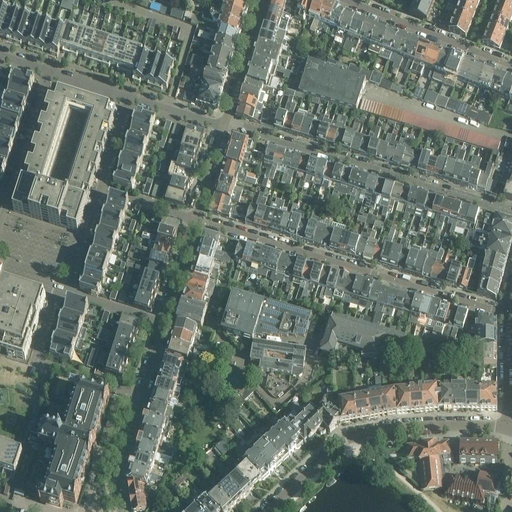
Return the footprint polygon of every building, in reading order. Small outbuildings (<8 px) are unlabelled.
[(210,0),(225,4),(224,10),(245,16),(248,6),(227,0),(210,0)] [(271,0),(271,1),(298,9),(300,6),(287,2),(287,0),(271,0)] [(301,0),(301,3),(300,6),(298,11),(296,13),(295,18),(299,19),(304,21),(306,15),(310,7),(312,0),(301,0)] [(316,0),(310,18),(315,20),(310,31),(315,33),(319,22),(327,3),(317,0),(316,0)] [(415,0),(414,0),(412,7),(430,14),(433,7),(415,0)] [(469,0),(460,0),(458,5),(476,13),(480,4),(469,0)] [(511,5),(499,0),(495,11),(511,17),(511,5)] [(271,1),(268,9),(284,14),(285,10),(296,13),(298,9),(271,1)] [(327,3),(319,22),(325,24),(323,30),(325,31),(324,33),(326,33),(329,26),(336,7),(327,3)] [(0,35),(3,37),(12,8),(11,10),(1,7),(2,5),(0,9),(0,35)] [(166,15),(169,7),(162,5),(160,13),(166,15)] [(458,5),(455,14),(464,17),(461,26),(470,29),(476,13),(458,5)] [(336,7),(329,26),(335,28),(332,35),(336,37),(338,32),(339,30),(345,13),(342,12),(340,9),(336,7)] [(412,7),(409,15),(427,22),(430,14),(412,7)] [(13,43),(23,12),(12,8),(3,37),(7,38),(6,40),(13,43)] [(172,9),(170,17),(182,20),(184,12),(172,9)] [(204,14),(221,20),(242,27),(245,16),(224,10),(222,15),(203,9),(202,14),(204,14)] [(268,9),(266,17),(281,22),(295,27),(297,23),(292,22),(292,21),(282,18),(284,14),(268,9)] [(511,17),(495,11),(492,19),(510,26),(511,20),(511,17)] [(25,44),(34,15),(23,12),(13,43),(20,45),(21,42),(25,44)] [(345,13),(339,30),(338,32),(336,37),(334,41),(341,44),(339,50),(343,52),(349,37),(356,18),(345,13)] [(202,19),(220,24),(218,29),(220,30),(239,37),(242,27),(221,20),(204,14),(202,19)] [(455,14),(449,30),(448,31),(466,38),(470,29),(461,26),(464,17),(455,14)] [(35,50),(45,19),(34,15),(25,44),(29,45),(28,47),(35,50)] [(266,17),(263,26),(279,31),(280,26),(294,31),(295,27),(281,22),(266,17)] [(356,18),(349,37),(343,52),(354,56),(360,41),(367,22),(356,18)] [(47,50),(56,22),(45,19),(35,50),(42,52),(43,49),(47,50)] [(492,19),(489,27),(507,34),(510,26),(492,19)] [(57,57),(67,25),(66,26),(56,22),(47,50),(51,52),(50,54),(57,57)] [(367,22),(360,41),(371,45),(378,26),(367,22)] [(70,54),(79,26),(78,26),(77,28),(67,25),(57,57),(60,48),(63,50),(62,52),(70,54)] [(81,55),(89,29),(79,26),(70,54),(77,57),(77,54),(81,55)] [(279,31),(263,26),(261,34),(276,39),(284,41),(286,33),(279,31)] [(378,26),(371,45),(373,46),(372,48),(381,51),(382,49),(389,31),(378,26)] [(489,27),(486,36),(503,43),(507,34),(489,27)] [(91,61),(100,33),(89,29),(81,55),(85,57),(84,59),(91,61)] [(217,38),(217,39),(236,46),(239,37),(220,30),(219,34),(212,31),(211,36),(217,38)] [(389,31),(382,49),(381,51),(379,56),(390,61),(392,53),(393,54),(400,35),(389,31)] [(102,65),(111,36),(110,39),(100,35),(101,33),(100,33),(91,61),(102,65)] [(215,45),(214,50),(233,56),(236,46),(217,39),(217,38),(211,36),(204,34),(202,40),(215,45)] [(261,34),(258,43),(273,49),(275,44),(290,49),(292,44),(284,41),(276,39),(261,34)] [(400,35),(393,54),(392,53),(390,61),(389,62),(394,64),(392,69),(398,71),(403,58),(410,39),(400,35)] [(114,66),(122,40),(111,36),(102,65),(109,67),(110,65),(114,66)] [(486,36),(482,44),(500,51),(503,43),(486,36)] [(410,39),(403,58),(409,60),(405,73),(409,75),(414,62),(421,44),(410,39)] [(124,72),(132,46),(122,42),(122,40),(114,66),(117,67),(117,70),(124,72)] [(258,43),(253,60),(286,71),(289,59),(281,57),(282,52),(273,49),(258,43)] [(421,44),(414,62),(419,64),(418,67),(424,69),(425,66),(432,48),(421,44)] [(133,81),(143,49),(132,46),(124,72),(131,74),(132,72),(135,73),(132,81),(133,81)] [(212,55),(210,61),(230,67),(233,56),(214,50),(204,48),(203,52),(212,55)] [(432,48),(425,66),(431,69),(428,78),(432,80),(436,71),(443,52),(432,48)] [(144,82),(153,54),(143,50),(143,49),(133,81),(140,83),(141,81),(144,82)] [(443,52),(436,71),(442,73),(438,83),(443,85),(447,75),(454,57),(443,52)] [(154,88),(164,57),(163,59),(153,56),(154,54),(153,54),(144,82),(148,83),(147,86),(154,88)] [(308,61),(314,63),(317,57),(310,54),(308,61)] [(193,56),(189,67),(192,67),(200,70),(204,59),(193,56)] [(167,89),(176,61),(164,57),(154,88),(162,90),(162,88),(167,89)] [(454,57),(447,75),(458,79),(465,61),(454,57)] [(253,60),(250,71),(269,77),(271,71),(278,73),(279,72),(285,74),(286,71),(253,60)] [(209,66),(207,72),(227,78),(230,67),(210,61),(209,66)] [(465,61),(458,79),(468,83),(475,65),(465,61)] [(285,90),(296,93),(299,94),(304,95),(357,111),(366,82),(358,79),(326,68),(320,66),(309,62),(301,89),(293,86),(295,78),(290,76),(287,85),(285,90)] [(475,65),(468,83),(479,88),(486,69),(475,65)] [(361,70),(350,66),(347,75),(358,79),(361,70)] [(204,83),(204,84),(223,90),(227,78),(207,72),(200,70),(192,67),(190,74),(198,77),(197,81),(204,83)] [(486,69),(479,88),(490,92),(497,74),(486,69)] [(372,74),(361,70),(358,79),(369,83),(372,74)] [(250,71),(247,82),(266,88),(274,90),(276,90),(279,80),(269,77),(250,71)] [(14,73),(11,83),(31,90),(35,79),(14,73)] [(383,77),(372,73),(372,74),(369,83),(380,87),(383,77)] [(497,74),(490,92),(500,96),(507,78),(497,74)] [(511,79),(507,78),(500,96),(510,100),(511,96),(511,79)] [(393,84),(383,80),(380,87),(391,90),(393,84)] [(202,88),(201,94),(220,100),(223,90),(204,84),(204,83),(197,81),(195,86),(202,88)] [(247,82),(245,88),(261,93),(266,94),(267,92),(273,93),(274,90),(266,88),(247,82)] [(11,83),(8,94),(28,100),(31,90),(11,83)] [(404,88),(393,84),(391,90),(402,94),(404,88)] [(245,88),(241,99),(258,105),(262,106),(262,105),(266,107),(267,104),(263,103),(266,94),(261,93),(245,88)] [(428,92),(417,88),(413,97),(424,102),(428,92)] [(69,95),(52,90),(53,90),(13,212),(1,252),(7,254),(0,273),(0,352),(25,360),(29,362),(59,271),(65,273),(117,111),(100,105),(69,95)] [(280,113),(275,128),(285,131),(289,116),(293,104),(295,97),(296,93),(285,90),(284,96),(283,96),(289,98),(284,114),(280,113)] [(439,96),(428,92),(424,102),(435,106),(439,96)] [(8,94),(4,104),(25,110),(28,100),(8,94)] [(182,100),(197,105),(214,110),(214,109),(218,108),(220,100),(201,94),(199,100),(192,98),(192,97),(184,94),(182,100)] [(449,101),(439,96),(435,106),(446,110),(449,101)] [(241,99),(239,108),(256,113),(263,115),(271,118),(273,113),(257,109),(258,105),(241,99)] [(369,101),(363,100),(360,110),(365,112),(369,101)] [(460,105),(450,100),(446,110),(457,114),(460,105)] [(374,103),(372,102),(369,101),(365,112),(371,113),(374,103)] [(379,104),(374,103),(371,113),(376,115),(379,104)] [(4,104),(1,114),(21,121),(25,110),(4,104)] [(289,116),(285,131),(293,133),(297,118),(293,117),(296,105),(293,104),(289,116)] [(297,118),(293,133),(301,136),(306,121),(310,106),(305,104),(301,119),(297,118)] [(379,104),(376,115),(381,116),(384,106),(383,105),(379,104)] [(471,109),(461,104),(457,114),(468,118),(471,109)] [(386,118),(390,108),(384,106),(381,116),(386,118)] [(256,113),(239,108),(236,116),(261,124),(262,120),(267,121),(266,125),(274,128),(277,119),(271,118),(263,115),(256,113)] [(390,108),(386,118),(392,120),(395,109),(390,108)] [(482,112),(472,108),(468,118),(478,122),(482,112)] [(395,109),(392,120),(397,121),(400,111),(395,109)] [(402,123),(405,113),(406,112),(400,111),(397,121),(402,123)] [(156,118),(137,112),(134,123),(152,129),(156,118)] [(493,116),(482,112),(478,121),(489,126),(493,116)] [(1,114),(0,116),(0,125),(18,131),(21,121),(1,114)] [(314,123),(310,138),(318,141),(322,126),(325,116),(321,115),(319,119),(316,118),(314,123)] [(306,121),(301,136),(310,138),(314,123),(316,118),(307,116),(306,121)] [(322,126),(318,141),(326,143),(331,128),(326,127),(329,117),(325,116),(322,126)] [(331,128),(326,143),(334,146),(339,131),(343,117),(339,116),(337,123),(333,121),(331,128)] [(339,131),(334,146),(343,148),(347,133),(349,129),(345,128),(347,118),(343,117),(339,131)] [(347,133),(343,148),(351,151),(360,120),(357,119),(356,121),(355,121),(352,130),(349,129),(347,133)] [(377,128),(368,156),(376,159),(381,144),(377,142),(381,129),(380,129),(383,120),(379,119),(377,128)] [(360,120),(351,151),(359,154),(364,139),(360,137),(365,122),(360,120)] [(172,123),(166,121),(163,132),(168,134),(172,123)] [(149,139),(152,129),(134,123),(130,133),(149,139)] [(180,126),(175,124),(171,135),(177,137),(180,126)] [(0,125),(0,136),(15,141),(18,131),(0,125)] [(364,139),(359,154),(368,156),(377,128),(372,127),(368,140),(364,139)] [(205,134),(187,128),(184,139),(202,144),(205,134)] [(381,144),(376,159),(385,161),(393,133),(394,129),(390,128),(385,145),(381,144)] [(457,140),(462,141),(465,131),(460,130),(457,140)] [(465,131),(462,141),(467,143),(470,133),(465,131)] [(146,149),(149,139),(130,133),(127,143),(146,149)] [(393,133),(385,161),(393,164),(399,144),(395,142),(398,134),(393,133)] [(470,133),(467,143),(472,144),(475,134),(470,133)] [(427,143),(430,144),(432,140),(436,141),(437,137),(430,134),(427,143)] [(472,144),(477,146),(480,136),(475,134),(472,144)] [(399,144),(393,164),(401,166),(410,137),(406,135),(403,145),(399,144)] [(0,136),(0,147),(11,152),(15,141),(0,136)] [(477,146),(482,147),(485,137),(480,136),(477,146)] [(233,137),(230,146),(246,150),(254,153),(264,155),(267,147),(233,137)] [(410,137),(401,166),(409,169),(414,154),(410,153),(415,138),(410,137)] [(482,147),(487,149),(490,139),(485,137),(482,147)] [(202,144),(184,139),(181,149),(199,155),(202,144)] [(487,149),(492,150),(495,140),(490,139),(487,149)] [(492,150),(497,152),(500,142),(495,140),(492,150)] [(142,160),(146,149),(127,143),(124,154),(142,160)] [(230,146),(228,154),(244,159),(252,162),(253,158),(254,157),(245,154),(246,150),(230,146)] [(439,161),(434,176),(443,179),(447,164),(448,164),(450,158),(446,157),(447,153),(446,152),(447,147),(444,146),(441,155),(439,161)] [(0,147),(0,159),(8,162),(11,152),(0,147)] [(414,154),(409,169),(418,171),(424,150),(425,148),(421,147),(419,155),(414,154)] [(447,164),(443,179),(451,182),(456,167),(461,150),(462,148),(459,147),(459,150),(457,149),(454,159),(450,158),(448,164),(447,164)] [(269,148),(264,163),(263,169),(267,170),(262,187),(266,188),(269,179),(274,166),(278,151),(269,148)] [(424,150),(418,171),(426,174),(431,159),(434,151),(425,148),(424,150)] [(196,165),(199,155),(181,149),(178,160),(196,165)] [(456,167),(451,182),(460,184),(465,169),(461,168),(466,152),(461,150),(456,167)] [(278,151),(274,166),(269,179),(273,180),(276,171),(280,173),(282,168),(286,153),(278,151)] [(286,153),(282,168),(280,173),(284,174),(279,191),(283,192),(286,184),(290,171),(295,156),(286,153)] [(481,174),(477,189),(486,192),(489,180),(491,181),(495,170),(498,159),(499,155),(493,153),(489,165),(484,165),(483,170),(482,174),(481,174)] [(139,170),(142,160),(124,154),(121,164),(139,170)] [(228,154),(225,162),(241,167),(243,164),(261,169),(262,165),(255,163),(252,162),(244,159),(228,154)] [(295,156),(290,171),(286,184),(290,186),(294,172),(299,174),(304,158),(295,156)] [(465,169),(460,184),(468,187),(473,172),(478,158),(473,157),(469,171),(465,169)] [(304,158),(299,174),(297,180),(300,181),(299,188),(303,189),(305,183),(307,176),(312,161),(304,158)] [(473,172),(468,187),(477,189),(481,174),(483,170),(479,169),(482,160),(478,158),(473,172)] [(0,159),(0,170),(5,172),(8,162),(0,159)] [(431,159),(426,174),(434,176),(439,161),(431,159)] [(500,171),(511,175),(511,163),(508,162),(498,159),(495,170),(500,172),(500,171)] [(193,176),(196,165),(178,160),(175,170),(193,176)] [(312,161),(307,176),(305,183),(313,185),(316,179),(320,163),(312,161)] [(225,162),(222,171),(239,176),(254,180),(256,176),(240,171),(241,167),(225,162)] [(320,163),(316,179),(313,185),(322,188),(324,181),(329,166),(320,163)] [(136,180),(139,170),(121,164),(117,174),(136,180)] [(329,166),(324,181),(322,188),(320,194),(324,195),(328,182),(332,184),(337,168),(329,166)] [(337,168),(332,184),(336,185),(332,198),(337,199),(341,186),(345,171),(337,168)] [(189,186),(193,176),(175,170),(171,181),(189,186)] [(222,171),(220,179),(236,184),(238,180),(256,186),(257,181),(254,180),(239,176),(222,171)] [(345,171),(341,186),(337,199),(341,200),(345,187),(349,189),(354,173),(345,171)] [(500,184),(508,187),(511,188),(511,175),(500,171),(498,177),(502,178),(500,184)] [(354,173),(349,189),(353,190),(349,202),(353,204),(357,191),(362,176),(354,173)] [(132,191),(136,180),(117,174),(114,185),(132,191)] [(362,176),(357,191),(353,204),(357,205),(361,192),(366,194),(370,178),(362,176)] [(370,178),(366,194),(364,199),(367,200),(365,207),(370,209),(374,196),(375,196),(379,181),(370,178)] [(220,179),(217,188),(234,193),(242,195),(243,191),(235,188),(236,184),(220,179)] [(489,180),(486,192),(491,194),(493,188),(494,188),(496,182),(491,181),(489,180)] [(186,197),(189,186),(171,181),(168,191),(186,197)] [(379,181),(375,196),(374,196),(370,209),(374,210),(378,198),(382,199),(387,183),(379,181)] [(387,183),(382,199),(387,200),(383,211),(388,213),(391,201),(396,186),(387,183)] [(148,196),(152,185),(146,184),(143,195),(148,196)] [(396,186),(391,201),(388,213),(392,214),(395,203),(399,204),(404,189),(396,186)] [(160,189),(154,187),(151,197),(157,199),(160,189)] [(217,188),(215,196),(231,201),(233,197),(247,201),(248,197),(242,195),(234,193),(217,188)] [(404,189),(399,204),(397,212),(405,214),(408,207),(413,191),(404,189)] [(183,207),(186,197),(168,191),(165,202),(183,207)] [(413,191),(408,207),(405,214),(403,222),(408,223),(411,211),(415,212),(416,209),(421,194),(413,191)] [(246,222),(246,224),(254,226),(260,208),(264,194),(260,193),(256,207),(251,206),(249,211),(248,215),(247,220),(246,222)] [(260,208),(254,226),(263,229),(268,211),(264,210),(269,196),(264,194),(260,208)] [(421,194),(416,209),(420,210),(419,216),(418,216),(415,226),(420,227),(425,212),(429,196),(421,194)] [(125,213),(129,202),(110,196),(110,197),(107,207),(125,213)] [(215,196),(212,205),(229,210),(248,215),(249,211),(238,207),(230,205),(231,201),(215,196)] [(429,196),(425,212),(420,227),(425,228),(427,219),(429,213),(433,214),(438,199),(429,196)] [(438,199),(433,214),(437,215),(434,227),(438,228),(441,217),(446,201),(438,199)] [(270,203),(268,211),(263,229),(271,231),(276,213),(280,201),(277,200),(275,205),(270,203)] [(446,201),(441,217),(438,228),(438,229),(442,230),(446,218),(449,219),(450,219),(455,204),(446,201)] [(276,213),(271,231),(279,234),(285,216),(287,209),(283,208),(284,205),(280,203),(276,213)] [(285,216),(279,234),(288,236),(293,219),(294,219),(298,206),(294,204),(289,217),(285,216)] [(293,219),(288,236),(296,239),(302,221),(298,220),(302,206),(298,204),(298,206),(294,219),(293,219)] [(455,204),(450,219),(449,219),(448,224),(452,226),(450,234),(454,235),(456,228),(458,222),(463,206),(455,204)] [(229,210),(212,205),(210,213),(229,219),(231,215),(247,220),(248,215),(229,210)] [(463,206),(458,222),(456,228),(465,231),(467,224),(472,209),(463,206)] [(122,223),(125,213),(107,207),(103,217),(122,223)] [(302,221),(296,239),(304,242),(314,210),(315,208),(311,207),(306,222),(302,221)] [(472,209),(467,224),(465,231),(468,232),(463,248),(468,250),(470,250),(476,231),(474,231),(476,222),(480,212),(472,209)] [(314,210),(304,242),(313,244),(318,226),(315,225),(319,211),(314,210)] [(318,226),(313,244),(322,247),(327,229),(331,216),(332,213),(328,211),(324,224),(320,223),(319,226),(318,226)] [(486,222),(494,225),(511,230),(511,221),(480,212),(476,222),(485,225),(486,222)] [(327,229),(322,247),(329,249),(335,231),(331,230),(333,224),(332,223),(334,217),(331,216),(327,229)] [(118,234),(122,223),(103,217),(100,228),(118,234)] [(162,225),(161,230),(177,235),(180,225),(153,217),(152,222),(162,225)] [(474,231),(476,231),(491,236),(511,241),(511,230),(494,225),(486,222),(485,225),(476,222),(474,231)] [(344,234),(338,252),(346,254),(352,236),(348,235),(351,225),(347,224),(346,226),(344,234)] [(335,231),(329,249),(338,252),(344,234),(346,226),(342,225),(340,233),(335,231)] [(388,239),(380,264),(388,267),(394,249),(390,248),(394,235),(396,228),(392,227),(389,235),(388,239)] [(115,244),(118,234),(100,228),(97,238),(115,244)] [(147,235),(158,239),(174,243),(177,235),(161,230),(160,234),(148,230),(147,235)] [(360,239),(355,257),(363,259),(369,242),(372,231),(368,230),(367,235),(362,234),(360,239)] [(369,242),(363,259),(372,262),(377,244),(373,243),(377,233),(372,231),(369,242)] [(204,232),(201,242),(218,247),(219,242),(227,244),(228,242),(228,240),(221,237),(204,232)] [(148,245),(156,247),(172,252),(174,243),(158,239),(147,235),(143,233),(142,238),(149,240),(148,245)] [(352,236),(346,254),(355,257),(360,239),(352,236)] [(473,240),(488,245),(510,252),(511,242),(511,241),(491,236),(490,240),(475,236),(473,240)] [(377,244),(372,262),(380,264),(388,239),(384,237),(381,245),(377,244)] [(112,254),(115,244),(97,238),(93,248),(112,254)] [(394,249),(388,267),(397,270),(406,240),(402,239),(398,250),(394,249)] [(406,240),(397,270),(405,272),(412,248),(409,247),(410,242),(406,240)] [(487,251),(485,257),(507,262),(510,252),(488,245),(473,240),(471,247),(487,251)] [(416,256),(411,254),(405,272),(414,275),(419,257),(424,242),(420,241),(416,256)] [(201,242),(199,250),(215,255),(230,260),(231,256),(220,252),(221,248),(218,247),(201,242)] [(419,257),(414,275),(422,277),(428,259),(424,258),(427,247),(428,243),(424,242),(419,257)] [(239,245),(237,252),(234,261),(234,262),(239,263),(233,283),(237,284),(241,271),(243,264),(249,246),(240,243),(239,245)] [(136,251),(144,253),(153,256),(169,261),(172,252),(156,247),(154,252),(144,249),(144,248),(132,245),(131,249),(136,251)] [(249,246),(243,264),(241,271),(245,272),(249,273),(251,267),(257,248),(249,246)] [(428,259),(422,277),(431,280),(436,262),(440,251),(440,249),(436,247),(432,261),(428,259)] [(108,265),(112,254),(93,248),(90,259),(108,265)] [(265,251),(257,248),(251,267),(249,273),(258,276),(260,269),(265,251)] [(136,251),(131,249),(128,258),(134,260),(136,251)] [(199,250),(196,260),(213,265),(214,260),(229,264),(230,260),(215,255),(199,250)] [(268,272),(274,254),(265,251),(260,269),(258,276),(258,277),(260,278),(260,277),(262,277),(264,271),(268,272)] [(436,262),(431,280),(439,282),(444,265),(441,263),(442,258),(443,258),(444,252),(440,251),(436,262)] [(152,261),(150,265),(167,270),(169,261),(153,256),(144,253),(143,258),(152,261)] [(283,256),(274,254),(268,272),(273,273),(270,280),(272,281),(274,282),(277,275),(283,256)] [(462,270),(457,288),(467,291),(467,290),(472,273),(475,263),(475,262),(477,257),(472,255),(471,261),(470,261),(467,271),(462,270)] [(290,259),(283,256),(277,275),(274,282),(278,283),(282,284),(283,283),(285,277),(290,259)] [(503,277),(507,262),(485,257),(485,259),(477,256),(477,257),(475,262),(485,265),(483,272),(503,277)] [(444,265),(439,282),(448,285),(448,283),(454,265),(456,258),(452,257),(449,266),(444,265)] [(105,275),(108,265),(90,259),(87,269),(105,275)] [(290,259),(285,277),(283,283),(287,284),(285,292),(289,294),(292,284),(293,280),(299,261),(290,259)] [(196,260),(193,269),(212,275),(218,277),(219,275),(220,272),(218,272),(220,267),(215,265),(213,265),(196,260)] [(307,264),(299,261),(293,280),(292,284),(300,287),(302,283),(301,283),(301,282),(307,264)] [(310,285),(316,266),(307,264),(301,282),(301,283),(302,283),(300,287),(299,291),(303,292),(300,304),(304,305),(310,285)] [(135,271),(147,275),(164,279),(167,270),(150,265),(149,270),(136,266),(135,271)] [(448,283),(448,285),(457,288),(462,270),(463,268),(454,265),(448,283)] [(316,266),(310,285),(304,305),(308,306),(310,300),(308,300),(310,293),(311,292),(312,293),(314,286),(318,287),(324,269),(316,266)] [(102,285),(105,275),(87,269),(83,279),(102,285)] [(193,269),(190,279),(209,284),(210,285),(215,286),(217,279),(218,277),(212,275),(193,269)] [(324,269),(318,287),(323,289),(320,299),(324,300),(325,297),(327,290),(332,272),(324,269)] [(482,276),(480,282),(500,288),(503,277),(483,272),(479,271),(478,275),(482,276)] [(341,274),(332,272),(327,290),(325,297),(329,299),(331,291),(335,293),(341,274)] [(162,280),(144,274),(140,285),(158,291),(162,280)] [(341,274),(335,293),(334,298),(342,300),(350,277),(341,274)] [(358,279),(350,277),(342,300),(346,302),(346,304),(350,305),(352,298),(358,279)] [(102,285),(83,279),(80,290),(98,296),(102,285)] [(190,279),(187,290),(205,296),(209,284),(190,279)] [(358,279),(352,298),(350,305),(347,312),(346,317),(354,320),(355,316),(356,314),(352,313),(356,299),(361,300),(366,282),(358,279)] [(366,282),(361,300),(365,302),(362,311),(366,313),(369,303),(375,284),(366,282)] [(480,282),(477,294),(496,300),(500,288),(480,282)] [(225,302),(231,303),(222,333),(254,342),(256,336),(265,304),(254,301),(255,296),(257,290),(254,290),(245,287),(241,286),(237,284),(233,283),(231,283),(228,294),(225,302)] [(383,287),(375,284),(369,303),(367,310),(369,311),(369,310),(371,310),(373,304),(377,305),(383,287)] [(158,291),(140,285),(137,296),(155,302),(158,291)] [(391,290),(383,287),(377,305),(374,313),(371,322),(371,325),(380,328),(384,316),(384,315),(382,315),(385,305),(387,305),(391,290)] [(113,289),(109,300),(115,302),(118,291),(113,289)] [(187,290),(183,304),(202,309),(205,298),(207,299),(208,297),(206,296),(205,296),(187,290)] [(387,305),(385,305),(382,315),(384,315),(384,316),(392,318),(394,310),(400,292),(391,290),(387,305)] [(127,293),(121,291),(118,303),(123,304),(127,293)] [(408,295),(400,292),(394,310),(398,312),(396,318),(398,319),(398,320),(400,321),(408,295)] [(417,297),(408,295),(400,321),(402,321),(403,320),(405,321),(406,314),(411,316),(417,297)] [(155,302),(137,296),(133,308),(151,313),(155,302)] [(255,296),(254,301),(265,304),(256,336),(262,338),(263,335),(271,338),(272,335),(279,338),(280,335),(287,338),(288,335),(296,337),(297,335),(304,337),(311,313),(255,296)] [(417,297),(411,316),(409,323),(417,325),(420,318),(425,300),(417,297)] [(85,318),(88,307),(68,300),(64,311),(85,318)] [(420,318),(417,325),(415,331),(420,333),(424,319),(428,321),(433,302),(425,300),(420,318)] [(433,302),(428,321),(432,322),(430,329),(432,329),(432,330),(434,331),(436,323),(442,305),(433,302)] [(183,304),(177,323),(198,329),(202,330),(208,311),(202,309),(183,304)] [(442,305),(436,323),(434,331),(433,332),(437,333),(440,324),(445,326),(450,310),(451,308),(442,305)] [(450,310),(445,326),(445,327),(449,328),(446,340),(450,341),(451,339),(454,330),(454,329),(460,310),(451,308),(450,310)] [(469,313),(460,310),(454,330),(450,341),(447,352),(452,352),(463,350),(463,345),(454,345),(458,330),(463,332),(465,324),(467,318),(469,313)] [(81,329),(85,318),(64,311),(60,322),(81,329)] [(110,314),(105,312),(101,323),(106,325),(110,314)] [(333,313),(333,314),(331,321),(330,320),(321,354),(334,358),(338,345),(363,353),(362,359),(378,358),(380,358),(380,357),(384,357),(390,356),(401,355),(407,336),(400,334),(397,333),(390,331),(380,328),(371,325),(363,323),(354,320),(346,317),(341,316),(335,314),(333,313)] [(497,322),(476,315),(469,313),(467,318),(476,320),(476,335),(497,334),(497,322)] [(140,324),(122,318),(119,329),(137,335),(140,324)] [(78,340),(81,329),(60,322),(57,333),(78,340)] [(177,323),(173,333),(195,340),(198,341),(202,330),(198,329),(177,323)] [(137,335),(119,329),(115,340),(133,346),(137,335)] [(74,351),(78,340),(57,333),(53,344),(74,351)] [(173,333),(170,343),(192,350),(195,340),(173,333)] [(497,334),(476,335),(476,349),(497,347),(497,334)] [(414,339),(407,337),(405,344),(412,346),(414,339)] [(133,346),(115,340),(112,351),(130,357),(133,346)] [(307,350),(254,342),(250,362),(261,364),(260,371),(292,376),(299,377),(303,375),(307,350)] [(170,343),(167,355),(175,358),(174,360),(190,365),(202,368),(204,361),(193,358),(195,351),(192,350),(170,343)] [(70,362),(74,351),(53,344),(50,355),(70,362)] [(436,352),(437,346),(430,344),(428,353),(436,352)] [(484,350),(484,361),(480,361),(479,366),(484,366),(491,366),(497,366),(497,361),(498,361),(497,349),(484,350)] [(126,368),(130,357),(112,351),(108,362),(126,368)] [(92,369),(96,358),(90,356),(87,367),(92,369)] [(166,357),(162,370),(181,375),(185,376),(186,370),(188,371),(190,365),(174,360),(166,357)] [(230,361),(225,375),(231,378),(236,363),(230,361)] [(126,368),(108,362),(105,373),(122,379),(126,368)] [(338,363),(331,366),(332,372),(339,369),(338,363)] [(237,366),(234,377),(241,379),(244,369),(237,366)] [(162,370),(159,382),(177,387),(181,389),(185,376),(181,375),(162,370)] [(467,411),(467,387),(467,373),(459,373),(460,383),(452,383),(452,387),(453,411),(467,411)] [(243,381),(231,378),(225,375),(222,388),(235,392),(239,393),(243,381)] [(367,389),(368,396),(370,419),(383,417),(381,393),(380,390),(380,388),(379,378),(372,379),(374,388),(367,389)] [(410,413),(408,390),(408,380),(402,380),(403,390),(395,391),(397,414),(410,413)] [(480,381),(481,388),(481,411),(497,411),(497,381),(485,381),(480,381)] [(155,392),(155,394),(173,399),(174,399),(179,401),(180,396),(175,395),(177,388),(177,387),(159,382),(155,392)] [(453,411),(452,387),(452,383),(438,383),(438,387),(439,411),(453,411)] [(96,439),(97,435),(99,430),(100,425),(101,420),(103,415),(104,410),(105,410),(109,396),(72,384),(70,390),(77,393),(76,398),(71,411),(70,417),(66,430),(65,429),(64,431),(58,429),(59,427),(58,427),(57,429),(52,427),(53,426),(52,425),(51,427),(46,425),(46,424),(45,423),(46,420),(37,418),(35,424),(35,426),(31,428),(30,427),(29,427),(30,428),(29,432),(28,432),(28,433),(29,433),(31,437),(30,438),(31,439),(29,445),(37,447),(38,445),(39,445),(40,444),(45,445),(45,447),(46,447),(47,446),(52,447),(51,449),(52,449),(53,447),(58,449),(58,451),(56,457),(57,457),(53,469),(51,474),(48,484),(47,489),(45,493),(43,493),(43,492),(43,493),(40,494),(39,493),(39,494),(40,495),(39,498),(38,498),(39,498),(40,501),(40,502),(41,501),(50,504),(59,507),(60,507),(63,499),(75,503),(80,490),(79,489),(81,485),(82,480),(84,475),(86,470),(87,465),(89,460),(91,455),(92,455),(92,456),(93,456),(93,455),(93,454),(93,453),(92,453),(93,448),(94,448),(94,447),(94,448),(94,447),(95,447),(96,447),(96,446),(95,445),(95,446),(94,446),(96,440),(96,439)] [(422,385),(422,389),(424,412),(439,411),(438,387),(430,388),(429,384),(422,385)] [(422,389),(422,385),(415,385),(415,389),(408,390),(410,413),(424,412),(422,389)] [(467,411),(481,411),(481,388),(467,387),(467,411)] [(380,390),(381,393),(383,417),(397,414),(395,391),(395,388),(380,390)] [(234,400),(237,393),(227,390),(225,398),(234,400)] [(326,430),(329,433),(336,427),(340,424),(340,417),(339,401),(339,399),(331,399),(331,391),(326,391),(326,396),(325,396),(323,397),(322,399),(323,401),(310,413),(324,427),(326,430)] [(155,394),(152,405),(154,406),(170,411),(172,412),(175,405),(177,406),(179,401),(174,399),(173,399),(155,394)] [(239,409),(245,403),(237,396),(233,409),(235,411),(238,408),(239,409)] [(368,396),(355,398),(357,421),(370,419),(368,396)] [(355,398),(339,401),(340,417),(340,424),(341,424),(357,421),(355,398)] [(297,418),(300,421),(314,435),(317,432),(320,435),(322,434),(323,434),(325,432),(325,431),(326,430),(324,427),(310,413),(309,413),(305,408),(304,410),(299,404),(291,411),(297,418)] [(151,405),(147,418),(168,424),(169,424),(173,412),(172,412),(170,411),(154,406),(152,405),(151,405)] [(143,431),(161,436),(163,429),(166,430),(168,424),(147,418),(145,417),(143,422),(146,423),(143,431)] [(292,421),(288,425),(292,429),(291,430),(299,439),(300,438),(302,440),(301,441),(304,444),(305,445),(306,444),(309,443),(310,441),(312,439),(313,437),(314,436),(314,435),(300,421),(297,418),(293,422),(292,421)] [(269,428),(274,433),(292,452),(293,453),(296,450),(298,449),(304,444),(301,441),(302,440),(300,438),(299,439),(291,430),(292,429),(288,425),(285,423),(285,424),(282,421),(276,428),(273,425),(269,428)] [(269,438),(264,443),(282,461),(292,452),(274,433),(269,428),(265,432),(269,438)] [(140,439),(139,444),(159,450),(159,449),(173,454),(175,454),(176,450),(172,448),(172,447),(162,444),(164,437),(163,437),(161,436),(143,431),(141,439),(140,439)] [(10,447),(0,443),(0,468),(3,469),(10,447)] [(221,457),(227,449),(221,443),(213,449),(221,457)] [(252,450),(254,453),(272,471),(282,461),(264,443),(258,449),(255,447),(252,450)] [(407,447),(408,461),(419,460),(422,491),(442,489),(442,486),(441,475),(445,475),(446,475),(444,462),(451,461),(449,443),(438,444),(418,446),(407,447)] [(470,443),(460,443),(460,465),(470,465),(470,443)] [(480,443),(470,443),(470,465),(479,465),(480,443)] [(489,444),(480,443),(479,465),(489,465),(489,444)] [(136,456),(135,457),(155,463),(157,464),(160,456),(171,460),(173,454),(159,449),(159,450),(139,444),(137,448),(138,448),(136,456)] [(499,444),(489,444),(489,465),(496,465),(497,460),(499,460),(499,444)] [(21,450),(10,447),(3,469),(14,472),(21,450)] [(262,481),(272,471),(254,453),(249,448),(239,457),(247,466),(262,481)] [(192,464),(201,456),(195,450),(187,458),(192,464)] [(131,463),(129,469),(132,469),(151,475),(162,479),(165,480),(166,476),(163,475),(158,473),(158,472),(153,470),(155,463),(135,457),(133,463),(133,464),(131,463)] [(235,472),(238,475),(253,490),(262,481),(260,479),(247,466),(246,466),(243,463),(235,472)] [(132,469),(128,482),(129,482),(147,488),(149,481),(156,483),(157,481),(160,482),(162,479),(151,475),(132,469)] [(225,481),(228,484),(243,499),(253,490),(238,475),(235,472),(225,481)] [(484,506),(490,476),(480,474),(479,482),(474,503),(484,506)] [(455,499),(460,478),(445,475),(441,476),(442,486),(448,487),(446,497),(455,499)] [(496,497),(500,478),(490,476),(486,495),(496,497)] [(464,501),(469,480),(460,478),(455,499),(464,501)] [(474,503),(479,482),(469,480),(464,501),(474,503)] [(216,489),(219,492),(234,508),(243,499),(228,484),(225,481),(216,489)] [(147,488),(129,482),(130,492),(131,497),(148,497),(152,497),(152,495),(148,495),(147,488)] [(207,498),(210,501),(209,502),(219,511),(229,511),(234,508),(219,492),(216,489),(207,498)] [(184,495),(182,494),(179,498),(184,504),(188,500),(184,495)] [(189,502),(191,504),(196,508),(200,511),(219,511),(209,502),(210,501),(207,498),(206,499),(201,494),(195,500),(188,494),(185,497),(189,502)] [(148,497),(131,497),(132,511),(141,511),(146,511),(146,508),(147,508),(146,502),(152,501),(151,503),(153,504),(158,496),(152,495),(152,497),(148,497)]
